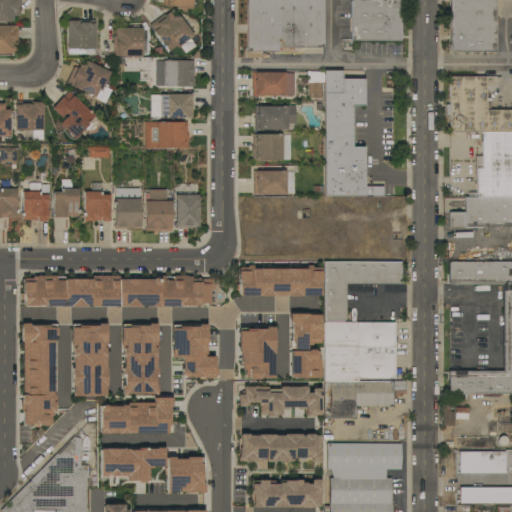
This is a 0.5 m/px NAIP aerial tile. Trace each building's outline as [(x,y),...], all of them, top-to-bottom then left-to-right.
[(0,0),(21,0),(21,11),(19,11),(19,16),(13,16),(13,21),(0,21),(0,0)] [(166,5),(162,5),(162,0),(193,0),(197,1),(196,7),(192,6),(191,10),(166,5)] [(323,0),(323,48),(278,48),(278,52),(262,52),(262,58),(247,58),(246,0),(323,0)] [(351,0),(400,0),(400,41),(351,41),(351,0)] [(448,0),(496,0),(496,52),(449,52),(448,0)] [(190,39),(191,41),(185,46),(183,43),(176,48),(175,46),(168,51),(153,31),(153,30),(149,25),(164,14),(165,15),(170,12),(174,17),(177,14),(193,36),(190,39)] [(75,21),(75,20),(94,20),(95,49),(94,49),(94,55),(67,55),(67,49),(67,21),(75,21)] [(116,56),(113,56),(113,36),(115,36),(114,28),(132,28),(132,25),(138,25),(138,28),(142,28),(142,31),(147,31),(147,41),(148,41),(148,46),(146,46),(146,52),(142,52),(142,56),(116,56)] [(0,26),(17,26),(17,43),(16,43),(16,54),(0,54),(0,26)] [(74,67),(78,69),(80,64),(83,65),(86,60),(110,73),(108,77),(110,78),(107,85),(108,86),(107,88),(111,90),(105,104),(66,83),(74,67)] [(163,61),(193,61),(193,86),(163,87),(163,61)] [(324,71),(342,71),(342,79),(364,79),(364,106),(352,106),(352,147),(364,147),(364,187),(383,187),(383,196),(324,197),(324,98),(324,83),(324,71)] [(294,73),(294,96),(284,96),(284,97),(252,97),(252,88),(251,88),(251,72),(256,72),(256,73),(294,73)] [(449,132),(450,77),(486,77),(486,97),(490,97),(490,110),(511,110),(511,132),(482,132),(449,132)] [(324,98),(312,98),(312,83),(324,83),(324,98)] [(59,124),(66,117),(67,118),(68,116),(66,113),(61,118),(52,109),(68,92),(95,117),(90,122),(92,124),(86,131),(84,128),(75,139),(59,124)] [(167,118),(167,117),(150,117),(151,95),(184,95),(185,94),(192,94),(192,118),(167,118)] [(15,130),(16,101),(33,102),(43,103),(43,131),(15,130)] [(0,137),(0,103),(4,103),(4,110),(9,110),(9,137),(0,137)] [(295,124),(286,124),(286,131),(254,131),(254,106),(259,106),(259,107),(286,107),(286,105),(295,105),(295,124)] [(144,122),(187,122),(187,134),(188,134),(188,141),(187,141),(187,149),(144,149),(144,122)] [(511,132),(511,197),(469,197),(469,192),(477,192),(477,176),(475,176),(475,157),(482,157),(482,132),(511,132)] [(282,134),(282,136),(290,136),(290,154),(282,154),(282,160),(252,161),(252,153),(251,153),(251,146),(252,146),(252,135),(282,134)] [(89,158),(89,150),(86,150),(86,148),(89,148),(89,147),(108,147),(108,158),(89,158)] [(0,148),(16,148),(16,165),(0,165),(0,148)] [(253,195),(253,171),(258,171),(258,172),(285,171),(286,195),(253,195)] [(29,192),(29,183),(39,183),(39,195),(47,195),(47,221),(44,221),(37,221),(37,220),(22,220),(22,192),(29,192)] [(91,192),(91,183),(101,183),(101,195),(109,195),(109,221),(100,221),(100,220),(93,220),(93,222),(84,222),(83,192),(91,192)] [(140,189),(140,229),(133,229),(133,230),(125,230),(125,229),(114,229),(115,188),(140,189)] [(0,189),(16,189),(17,218),(7,218),(7,217),(0,217),(0,189)] [(78,189),(78,216),(75,216),(75,217),(70,217),(70,216),(66,216),(66,217),(53,217),(53,199),(52,199),(52,194),(53,194),(53,192),(60,192),(60,189),(78,189)] [(149,201),(149,190),(166,190),(166,201),(170,201),(170,231),(144,231),(144,201),(149,201)] [(198,195),(199,228),(190,228),(175,228),(175,195),(198,195)] [(511,197),(511,228),(465,227),(465,229),(449,229),(449,212),(464,212),(464,197),(469,197),(511,197)] [(449,395),(449,394),(448,394),(448,371),(502,371),(503,285),(448,285),(448,263),(449,263),(449,261),(511,261),(511,395),(467,395),(457,395),(449,395)] [(400,262),(400,263),(401,263),(401,284),(346,284),(346,321),(324,321),(324,262),(400,262)] [(321,296),(239,297),(239,266),(254,266),(254,270),(306,269),(306,265),(313,265),(313,269),(320,269),(321,296)] [(23,306),(23,275),(73,275),(73,274),(77,274),(77,275),(80,276),(80,274),(83,274),(83,277),(97,277),(97,276),(119,276),(119,279),(158,279),(158,276),(191,276),(191,279),(210,279),(210,304),(201,304),(201,307),(85,306),(85,308),(65,308),(65,306),(47,306),(47,308),(43,308),(43,306),(23,306)] [(290,314),(320,314),(320,345),(313,345),(313,350),(319,350),(320,359),(321,359),(321,379),(291,379),(290,314)] [(394,323),(394,378),(357,378),(357,381),(324,381),(324,323),(394,323)] [(56,324),(56,342),(53,342),(53,347),(52,347),(52,402),(55,402),(55,412),(52,412),(52,426),(23,426),(23,413),(20,413),(20,405),(22,405),(23,343),(21,343),(21,324),(56,324)] [(106,324),(106,343),(103,343),(103,348),(106,348),(106,368),(107,368),(107,386),(105,386),(105,398),(73,398),(73,386),(71,386),(71,367),(73,367),(73,359),(71,359),(71,348),(73,348),(73,342),(71,342),(71,324),(106,324)] [(123,325),(156,325),(156,343),(153,343),(153,348),(155,348),(155,369),(156,369),(156,395),(123,395),(123,386),(125,386),(125,374),(123,374),(123,325)] [(172,326),(206,327),(206,352),(204,352),(204,357),(213,357),(213,379),(184,379),(184,377),(183,377),(183,358),(172,358),(172,326)] [(275,328),(276,378),(245,378),(245,366),(241,366),(241,354),(239,354),(239,329),(275,328)] [(323,381),(324,381),(357,381),(405,381),(405,391),(392,391),(392,393),(394,393),(395,394),(395,396),(394,397),(393,397),(393,398),(392,406),(355,406),(355,418),(323,419),(323,381)] [(244,388),(268,388),(268,389),(278,389),(278,388),(320,388),(319,416),(314,416),(314,417),(305,417),(305,409),(281,408),(281,416),(276,416),(276,417),(258,417),(258,404),(248,404),(248,406),(238,406),(239,395),(244,395),(244,388)] [(100,435),(100,405),(127,406),(127,404),(153,404),(153,399),(172,399),(171,425),(168,425),(168,435),(127,434),(127,435),(120,435),(120,434),(108,434),(108,435),(100,435)] [(442,405),(450,405),(450,412),(453,411),(454,426),(443,426),(442,405)] [(467,408),(467,419),(454,419),(454,408),(467,408)] [(240,434),(257,435),(284,436),(284,435),(301,435),(301,436),(305,436),(305,435),(315,435),(315,436),(319,436),(319,453),(320,453),(320,462),(311,462),(311,459),(306,459),(306,462),(298,462),(298,459),(294,459),(294,462),(266,462),(266,459),(262,459),(262,462),(240,462),(240,434)] [(80,465),(88,465),(88,478),(85,478),(85,511),(0,511),(74,437),(80,439),(80,465)] [(332,478),(329,470),(325,469),(326,444),(400,444),(400,469),(385,469),(385,479),(332,478)] [(101,449),(106,449),(106,448),(121,448),(121,446),(127,446),(127,447),(139,447),(139,446),(148,446),(148,447),(156,447),(156,449),(165,449),(165,466),(149,466),(149,477),(146,477),(146,484),(138,484),(138,482),(127,482),(127,477),(101,476),(101,449)] [(511,469),(505,469),(505,474),(458,473),(459,452),(505,452),(505,450),(511,450),(511,469)] [(166,493),(166,457),(175,457),(175,459),(185,459),(185,458),(200,458),(200,464),(203,464),(202,484),(204,484),(204,494),(166,493)] [(391,479),(391,504),(395,504),(395,511),(321,511),(321,507),(329,507),(329,478),(332,478),(385,479),(391,479)] [(320,508),(315,508),(315,509),(297,509),(297,508),(287,508),(287,509),(271,508),(262,508),(262,509),(252,508),(252,482),(258,482),(258,481),(267,481),(267,484),(284,484),(284,481),(301,482),(301,484),(312,484),(312,480),(321,480),(320,490),(320,508)] [(511,504),(459,504),(459,488),(511,488),(511,504)]
